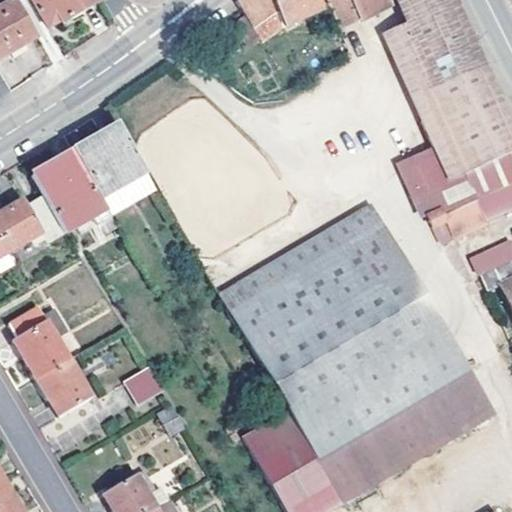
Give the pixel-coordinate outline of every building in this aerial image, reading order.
[(14,0),(0,8),(0,59),(37,38),(15,0),(14,0)] [(97,2),(95,0),(30,0),(48,29),(58,22),(59,24),(97,2)] [(238,8),(240,13),(244,18),(253,30),(277,14),(270,0),(243,0),(235,5),(238,8)] [(270,0),(277,14),(285,31),(328,11),(322,0),(270,0)] [(322,0),(328,11),(338,32),(396,4),(394,0),(322,0)] [(407,28),(399,31),(439,116),(419,124),(434,157),(404,171),(438,245),(491,220),(470,174),(511,155),(511,129),(456,9),(452,0),(394,0),(396,4),(407,28)] [(258,40),(253,30),(244,18),(233,26),(246,47),(258,40)] [(439,116),(399,31),(381,38),(419,124),(439,116)] [(72,155),(75,160),(110,219),(155,191),(117,128),(72,155)] [(75,160),(72,155),(31,179),(34,185),(75,160)] [(511,155),(470,174),(491,220),(511,210),(511,155)] [(110,219),(75,160),(34,185),(43,198),(66,235),(77,228),(81,237),(110,219)] [(0,244),(7,256),(42,235),(48,246),(66,235),(43,198),(25,208),(21,203),(0,216),(0,244)] [(380,225),(278,285),(322,355),(368,432),(468,373),(380,225)] [(511,241),(469,253),(475,274),(511,263),(511,241)] [(0,270),(11,264),(7,256),(0,259),(0,270)] [(511,265),(478,282),(485,297),(499,290),(511,316),(511,265)] [(227,314),(271,386),(322,355),(278,285),(227,314)] [(35,383),(68,363),(55,340),(66,333),(53,312),(42,319),(36,309),(7,326),(16,341),(11,342),(35,383)] [(271,386),(288,413),(241,440),(270,490),(368,432),(322,355),(271,386)] [(68,363),(35,383),(57,420),(90,400),(68,363)] [(161,392),(148,370),(123,385),(137,407),(161,392)] [(368,432),(270,490),(283,511),(329,511),(493,415),(468,373),(368,432)] [(184,430),(172,409),(157,417),(170,439),(184,430)] [(102,497),(111,511),(155,511),(147,497),(155,492),(143,473),(102,497)] [(0,506),(12,499),(0,478),(0,506)] [(19,511),(12,499),(0,506),(0,511),(19,511)]
